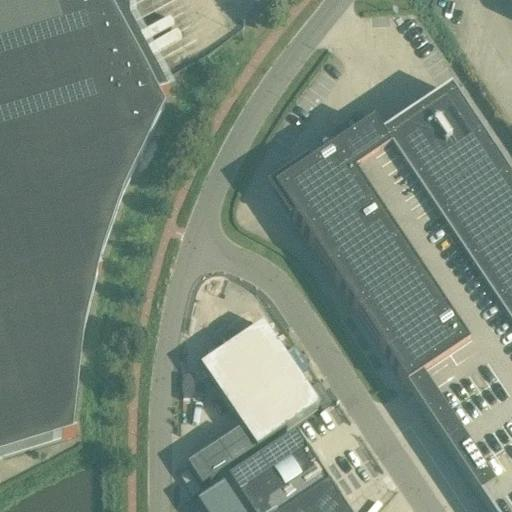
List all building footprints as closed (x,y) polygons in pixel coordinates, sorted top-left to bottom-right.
[(0,0),(0,461),(75,438),(75,437),(72,438),(73,431),(81,352),(84,334),(97,278),(101,277),(100,275),(98,276),(102,258),(122,200),(164,113),(156,98),(168,94),(168,93),(165,94),(155,97),(151,90),(102,0),(0,0)] [(155,97),(165,94),(127,25),(126,0),(102,0),(151,90),(155,97)] [(511,511),(511,190),(449,96),(380,142),(372,129),(292,181),(291,180),(289,179),(286,178),(284,179),(282,180),(280,182),(280,184),(280,187),(281,189),(272,195),(405,393),(405,394),(484,511),(511,511)] [(262,329),(199,372),(255,455),(318,412),(262,329)] [(354,511),(303,432),(226,482),(245,511),(354,511)] [(234,440),(186,473),(199,494),(248,461),(234,440)] [(236,511),(222,490),(196,508),(198,511),(236,511)]
